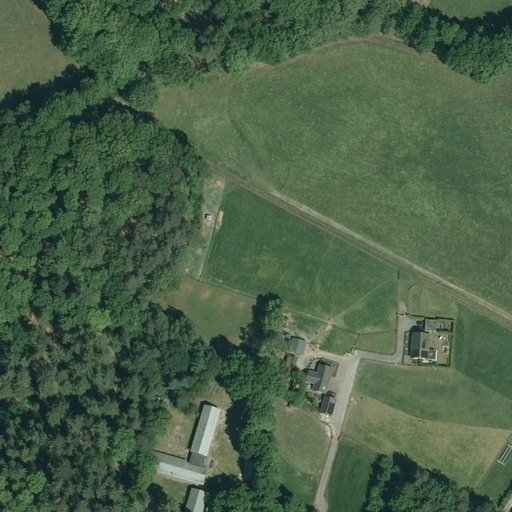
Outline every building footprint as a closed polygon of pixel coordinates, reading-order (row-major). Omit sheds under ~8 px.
[(287,319),(280,318),(276,333),(283,335),(287,319)] [(425,321),(425,332),(435,332),(436,322),(425,321)] [(428,336),(412,335),(411,359),(427,360),(428,336)] [(307,343),(292,339),(288,353),(303,357),(307,343)] [(332,370),(320,367),(317,375),(309,373),(306,383),(315,385),(313,391),(325,394),(332,370)] [(324,397),(320,414),(332,417),(337,400),(324,397)] [(206,457),(220,411),(204,406),(190,453),(192,454),(189,463),(203,468),(206,457)] [(205,471),(202,470),(185,465),(185,462),(149,452),(144,468),(202,485),(205,471)] [(244,459),(244,481),(261,481),(261,459),(244,459)] [(210,502),(212,495),(191,489),(184,511),(232,511),(233,509),(210,502)]
